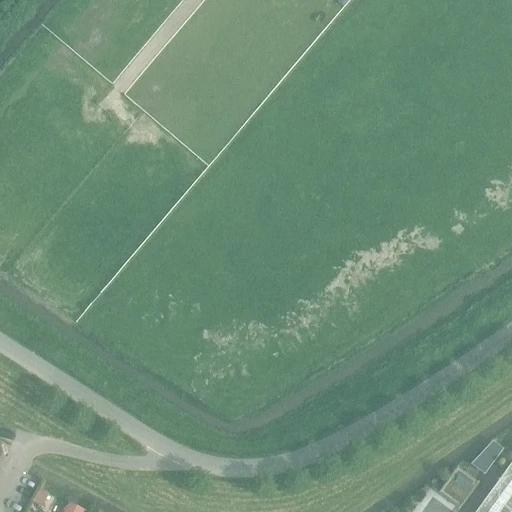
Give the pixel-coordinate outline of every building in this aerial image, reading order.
[(339,0),(337,3),(337,4),(343,9),(348,2),(345,0),(339,0)] [(489,469),(503,450),(493,442),(476,460),(489,469)] [(511,511),(511,463),(475,511),(511,511)] [(459,509),(460,510),(479,483),(478,483),(477,484),(458,470),(459,469),(458,468),(438,494),(439,495),(440,494),(459,508),(459,509)] [(40,490),(33,503),(41,508),(48,495),(40,490)]
